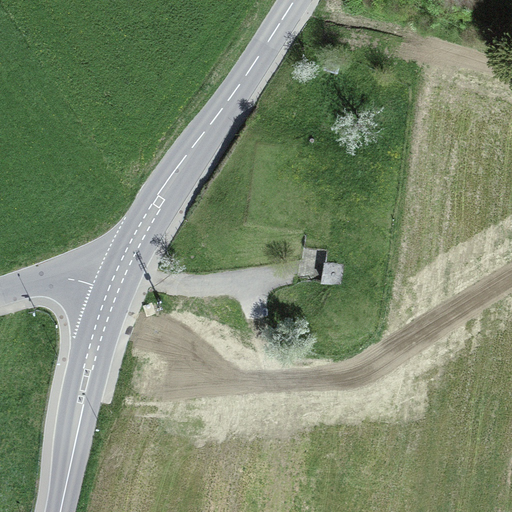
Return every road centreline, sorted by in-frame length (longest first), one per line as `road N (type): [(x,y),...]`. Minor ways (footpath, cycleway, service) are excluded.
road 1 (secondary): [(114,283),(293,0)]
road 2 (secondary): [(59,511),(114,283)]
